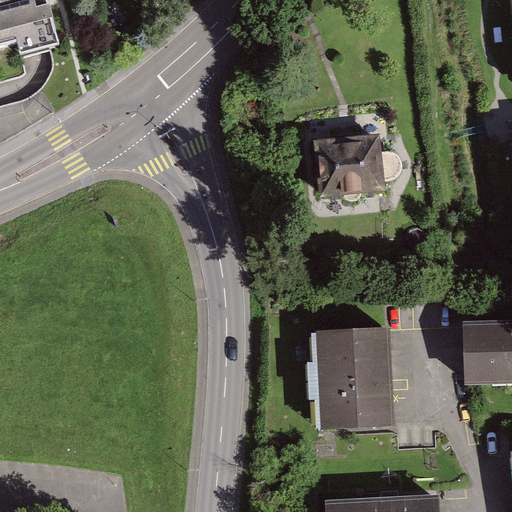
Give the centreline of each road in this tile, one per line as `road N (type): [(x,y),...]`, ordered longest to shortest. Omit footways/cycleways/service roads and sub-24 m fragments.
road 1 (tertiary): [(145,109),(205,210),(224,277),(227,364),(213,511)]
road 2 (tertiary): [(0,189),(145,109)]
road 3 (tertiary): [(145,109),(250,0)]
